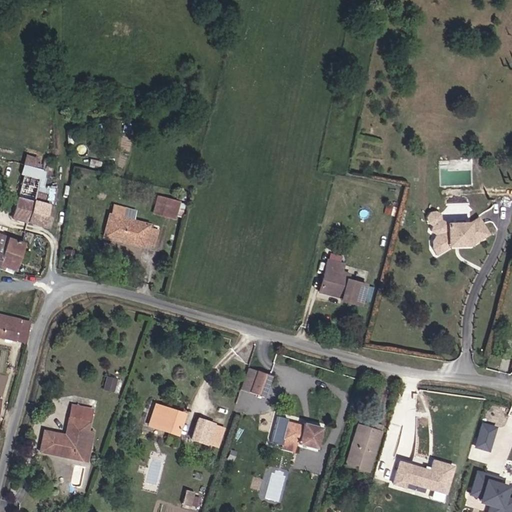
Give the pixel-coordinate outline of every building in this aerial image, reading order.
[(13,218),(30,222),(52,229),(55,209),(35,203),(42,180),(45,170),(29,165),(26,175),(19,198),(13,218)] [(172,216),(174,212),(177,201),(167,199),(162,214),(172,216)] [(174,212),(180,214),(183,203),(177,201),(174,212)] [(136,210),(113,203),(105,233),(120,237),(121,234),(129,236),(129,239),(146,243),(147,241),(155,243),(159,227),(152,225),(152,221),(135,217),(136,210)] [(470,246),(484,237),(488,235),(482,224),(478,218),(470,223),(446,224),(440,220),(439,215),(435,212),(429,213),(426,218),(427,223),(432,226),(431,231),(435,235),(432,242),(432,249),(436,256),(447,249),(447,247),(447,244),(458,244),(458,246),(470,246)] [(0,261),(1,262),(2,258),(19,263),(19,260),(23,239),(8,235),(0,233),(0,261)] [(113,244),(103,242),(101,249),(112,251),(113,244)] [(341,260),(326,256),(317,289),(336,294),(335,298),(358,304),(365,281),(344,276),(346,269),(339,267),(341,260)] [(0,337),(25,345),(27,335),(30,325),(20,322),(0,317),(0,337)] [(256,370),(249,368),(242,389),(249,391),(264,396),(271,375),(256,370)] [(108,375),(105,387),(114,390),(118,378),(108,375)] [(171,426),(170,430),(180,433),(186,413),(155,404),(150,419),(171,426)] [(78,456),(81,445),(89,447),(92,436),(84,434),(88,416),(71,411),(65,432),(45,427),(40,447),(73,455),(78,456)] [(219,425),(205,420),(199,440),(213,444),(219,425)] [(285,422),(281,440),(278,448),(291,452),(294,443),(318,449),(323,426),(311,422),(304,421),(302,426),(285,422)] [(370,430),(357,426),(346,463),(369,469),(382,425),(372,422),(370,430)] [(426,471),(396,462),(390,485),(404,489),(405,484),(443,495),(450,467),(429,461),(426,471)] [(497,477),(473,470),(465,495),(475,498),(473,503),(486,507),(484,511),(509,511),(511,504),(511,498),(504,496),(507,487),(497,484),(497,477)] [(185,489),(182,503),(200,507),(202,493),(185,489)]
